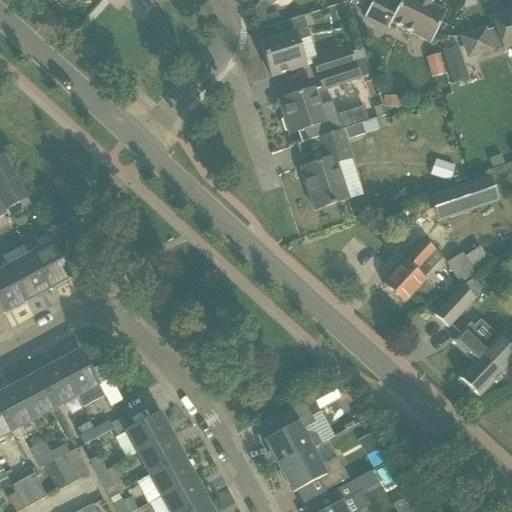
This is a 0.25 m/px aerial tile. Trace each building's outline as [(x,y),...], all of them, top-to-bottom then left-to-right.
[(50,0),(61,9),(69,0),(73,0),(77,3),(80,0),(50,0)] [(390,25),(430,45),(445,14),(430,6),(431,4),(423,0),(400,0),(398,6),(386,0),(372,0),(366,12),(363,18),(387,30),(390,25)] [(485,30),(460,39),(464,50),(478,58),(493,52),(492,49),(501,47),(502,50),(511,47),(511,12),(492,20),(495,29),(486,32),(485,30)] [(264,14),(254,17),(259,32),(269,29),(264,14)] [(278,38),(259,45),(270,79),(289,73),(304,68),(296,43),(309,38),(306,29),(302,18),(285,24),(288,35),(278,38)] [(450,85),(468,79),(458,45),(440,51),(450,85)] [(317,62),(312,63),(312,65),(316,76),(354,64),(351,54),(350,51),(317,62)] [(316,76),(321,91),(359,79),(370,75),(365,60),(354,64),(316,76)] [(297,133),(301,144),(341,131),(333,102),(318,107),(312,90),(297,95),(278,102),(284,119),(281,123),(283,131),(288,132),(289,136),(297,133)] [(383,98),(383,109),(387,109),(396,109),(396,98),(383,98)] [(362,125),(345,130),(348,141),(365,135),(362,125)] [(323,162),(300,170),(314,212),(333,205),(347,201),(335,165),(350,160),(341,131),(316,139),(316,140),(323,162)] [(0,156),(0,204),(4,212),(26,200),(2,156),(0,156)] [(443,164),(438,179),(449,183),(454,168),(443,164)] [(487,175),(431,195),(439,220),(496,200),(487,175)] [(443,259),(425,241),(382,285),(402,304),(424,282),(422,280),(443,259)] [(28,256),(47,292),(69,279),(50,244),(39,250),(28,256)] [(447,264),(460,285),(475,276),(462,255),(447,264)] [(6,268),(25,303),(47,292),(28,256),(6,268)] [(0,271),(0,309),(3,315),(25,303),(6,268),(0,271)] [(434,317),(447,330),(482,290),(472,281),(461,288),(434,317)] [(458,380),(478,398),(500,374),(503,377),(511,367),(511,366),(511,364),(511,352),(496,338),(486,349),(466,328),(452,343),(474,363),(458,380)] [(57,363),(76,399),(99,387),(79,351),(57,363)] [(35,375),(54,411),(76,399),(57,363),(35,375)] [(13,387),(32,423),(54,411),(35,375),(13,387)] [(0,394),(0,415),(10,434),(32,423),(13,387),(0,394)] [(263,441),(278,468),(320,445),(316,436),(306,433),(304,430),(314,424),(303,405),(285,414),(267,424),(274,435),(263,441)] [(361,410),(352,415),(356,424),(365,419),(361,410)] [(123,433),(135,456),(171,436),(159,414),(141,423),(123,433)] [(0,440),(10,434),(0,415),(0,440)] [(93,430),(98,439),(113,431),(108,422),(93,430)] [(79,438),(83,446),(98,439),(97,437),(93,430),(79,438)] [(135,456),(147,477),(183,458),(171,436),(135,456)] [(44,471),(56,493),(67,487),(43,443),(29,451),(40,470),(43,468),(44,471)] [(278,468),(292,494),(317,480),(324,492),(341,482),(348,479),(336,459),(326,464),(317,462),(311,451),(321,445),(320,445),(278,468)] [(64,446),(49,454),(67,487),(89,475),(75,450),(69,454),(64,446)] [(378,447),(364,455),(371,469),(375,468),(386,462),(383,456),(379,448),(378,447)] [(88,462),(96,477),(105,472),(97,458),(88,462)] [(147,477),(159,499),(195,480),(183,458),(147,477)] [(105,472),(96,477),(108,499),(117,494),(105,472)] [(44,499),(32,478),(12,489),(14,493),(23,511),(44,499)] [(159,499),(166,511),(187,511),(206,502),(195,480),(159,499)] [(322,511),(359,511),(358,511),(345,511),(341,503),(361,492),(355,481),(317,501),(323,511),(322,511)] [(318,486),(297,495),(302,505),(322,496),(318,486)] [(14,493),(6,498),(13,511),(21,511),(23,511),(14,493)] [(108,499),(115,511),(126,511),(121,501),(117,494),(108,499)] [(130,498),(122,502),(127,511),(133,511),(136,511),(130,498)] [(187,511),(212,511),(206,502),(187,511)]
